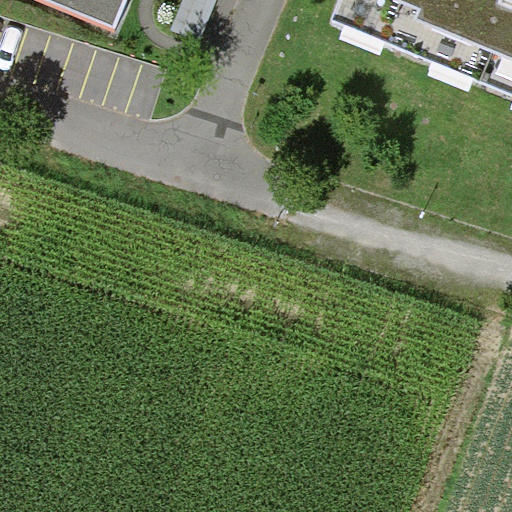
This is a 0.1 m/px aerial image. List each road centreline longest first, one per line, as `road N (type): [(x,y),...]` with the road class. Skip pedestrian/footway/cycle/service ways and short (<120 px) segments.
road 1 (track): [(511,272),(187,161)]
road 2 (residential): [(0,104),(187,161)]
road 3 (residential): [(253,0),(187,161)]
